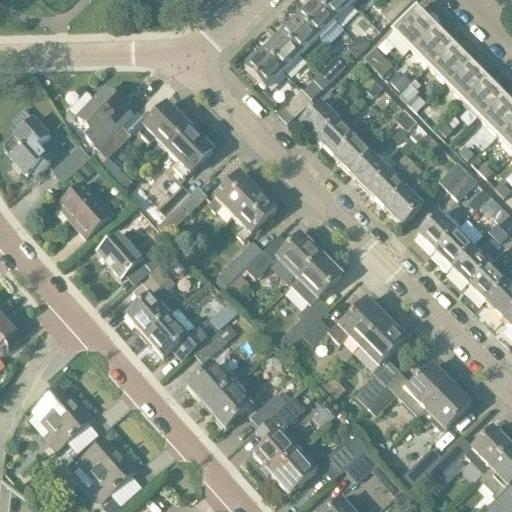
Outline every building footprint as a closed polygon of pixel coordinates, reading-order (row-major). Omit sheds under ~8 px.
[(351,9),(342,0),(318,0),(314,5),(334,26),(351,9)] [(360,0),(342,0),(351,9),(360,0)] [(396,20),(413,3),(409,0),(397,0),(387,11),(396,20)] [(334,26),(314,5),(296,22),(317,43),(334,26)] [(396,20),(387,11),(381,17),(390,27),(396,20)] [(410,54),(433,30),(416,12),(392,36),(410,54)] [(317,43),(296,22),(279,39),(300,60),(317,43)] [(427,71),(451,47),(433,30),(410,54),(427,71)] [(300,60),(279,39),(262,56),(283,77),(300,60)] [(369,48),(359,39),(353,45),(362,54),(369,48)] [(362,54),(353,45),(347,51),(356,61),(362,54)] [(444,88),(468,65),(451,47),(427,71),(444,88)] [(371,71),(380,61),(373,54),(364,64),(371,71)] [(283,77),(262,56),(244,74),(265,95),(283,77)] [(329,88),(344,73),(335,64),(319,79),(329,88)] [(462,106),(486,82),(468,65),(444,88),(462,106)] [(399,74),(388,85),(399,97),(410,86),(399,74)] [(329,88),(319,79),(313,85),(322,95),(329,88)] [(366,96),(375,87),(370,81),(361,90),(366,96)] [(479,123),(503,100),(486,82),(462,106),(479,123)] [(373,102),(382,93),(375,87),(366,96),(373,102)] [(407,107),(416,97),(417,96),(410,89),(400,100),(407,107)] [(106,129),(123,112),(113,103),(116,100),(110,94),(107,97),(105,94),(77,122),(91,135),(85,141),(98,154),(114,137),(106,129)] [(287,130),(310,107),(299,95),(276,119),(287,130)] [(338,125),(325,113),(334,105),(328,99),(299,128),(317,147),(338,125)] [(497,141),(511,125),(511,108),(503,100),(479,123),(497,141)] [(424,124),(433,114),(426,107),(416,117),(424,124)] [(189,133),(165,109),(137,137),(148,149),(154,143),(166,155),(189,133)] [(400,130),(410,121),(403,115),(394,124),(400,130)] [(400,130),(390,140),(397,147),(407,137),(406,136),(416,127),(410,121),(400,130)] [(37,152),(50,140),(34,122),(5,149),(5,155),(27,180),(34,174),(39,179),(51,168),(37,152)] [(333,163),(355,143),(338,125),(317,147),(333,163)] [(511,156),(511,125),(497,141),(511,156)] [(441,128),(436,132),(445,141),(451,135),(442,126),(441,128)] [(106,164),(130,140),(122,131),(98,155),(106,164)] [(183,184),(212,156),(189,133),(166,155),(178,167),(172,173),(183,184)] [(426,138),(417,147),(428,158),(434,164),(444,155),(437,149),(426,138)] [(351,181),(371,159),(355,143),(333,163),(351,181)] [(472,159),(464,150),(457,157),(465,166),(472,159)] [(79,152),(52,175),(62,186),(88,163),(79,152)] [(367,198),(389,177),(371,159),(351,181),(367,198)] [(89,165),(80,173),(87,181),(96,173),(89,165)] [(491,177),(482,168),(475,175),(484,184),(491,177)] [(448,197),(466,178),(457,169),(439,188),(448,197)] [(385,215),(411,188),(394,171),(389,177),(367,198),(385,215)] [(121,174),(114,181),(123,191),(131,185),(121,174)] [(231,222),(257,196),(239,178),(206,211),(214,219),(221,212),(231,222)] [(458,207),(476,188),(466,178),(448,197),(458,207)] [(423,211),(411,199),(420,190),(415,184),(411,188),(385,215),(402,232),(423,211)] [(494,191),(503,200),(509,194),(500,185),(494,191)] [(112,221),(83,188),(56,211),(85,244),(112,221)] [(157,215),(150,221),(159,230),(166,223),(189,199),(181,191),(157,215)] [(187,219),(205,202),(196,193),(189,199),(166,223),(159,230),(164,236),(184,216),(187,219)] [(481,194),(467,209),(473,215),(488,201),(481,194)] [(511,195),(503,204),(511,212),(511,195)] [(242,248),(275,215),(257,196),(231,222),(241,232),(234,239),(242,248)] [(497,228),(507,218),(500,212),(491,221),(497,228)] [(511,223),(507,218),(497,228),(511,242),(511,223)] [(435,256),(455,236),(438,219),(418,239),(435,256)] [(451,273),(472,253),(455,236),(435,256),(451,273)] [(142,265),(118,238),(97,256),(121,284),(142,265)] [(296,284),(320,260),(300,240),(276,263),(296,284)] [(157,270),(174,255),(165,245),(142,265),(151,276),(157,270)] [(244,273),(261,257),(252,248),(217,282),(226,292),(244,273)] [(469,290),(489,270),(472,253),(451,273),(469,290)] [(254,284),(272,267),(262,256),(261,257),(244,273),(254,284)] [(324,318),(314,308),(341,281),(320,260),(296,284),(290,291),(311,313),(276,348),(285,357),(302,341),(318,324),(324,318)] [(141,308),(126,321),(144,342),(168,321),(154,305),(167,294),(173,288),(157,270),(151,276),(148,278),(151,282),(145,288),(132,298),(141,308)] [(485,307),(506,287),(489,270),(469,290),(485,307)] [(503,325),(511,315),(511,292),(506,287),(485,307),(503,325)] [(359,351),(385,325),(365,305),(339,331),(335,328),(329,334),(318,324),(302,341),(312,351),(328,335),(339,346),(347,339),(359,351)] [(226,348),(217,337),(206,324),(196,333),(178,312),(168,321),(144,342),(163,363),(177,350),(186,359),(205,343),(207,345),(192,358),(202,369),(226,348)] [(511,333),(511,315),(503,325),(511,333)] [(0,351),(14,339),(0,322),(0,351)] [(379,371),(405,345),(385,325),(359,351),(379,371)] [(206,412),(235,386),(228,378),(224,382),(213,368),(187,391),(206,412)] [(426,415),(451,391),(431,370),(406,395),(426,415)] [(366,412),(386,392),(374,380),(354,400),(366,412)] [(250,411),(238,398),(242,394),(235,386),(206,412),(224,433),(250,411)] [(446,435),(470,410),(451,391),(426,415),(417,424),(426,432),(435,424),(446,435)] [(375,422),(396,402),(386,392),(366,412),(375,422)] [(56,455),(90,425),(79,411),(76,414),(58,394),(33,417),(51,438),(45,443),(56,455)] [(258,433),(285,409),(276,399),(249,423),(258,433)] [(271,480),(298,456),(296,454),(297,453),(298,451),(299,449),(299,447),(299,445),(298,443),(297,441),(296,439),(294,438),(292,437),(290,437),(288,436),(286,437),(284,437),(282,438),(280,436),(303,414),(293,402),(285,409),(258,433),(256,436),(266,448),(253,459),(271,480)] [(471,455),(465,461),(472,468),(478,462),(490,473),(511,452),(493,433),(471,455)] [(101,506),(135,476),(124,462),(121,465),(103,445),(78,468),(96,489),(90,494),(101,506)] [(378,447),(373,455),(380,460),(385,452),(378,447)] [(408,492),(439,461),(430,451),(399,483),(408,492)] [(483,480),(482,481),(500,499),(508,492),(511,487),(511,453),(511,452),(490,473),(483,480)] [(289,501),(318,475),(309,465),(309,462),(305,457),(301,456),(300,455),(298,456),(271,480),(289,501)] [(332,486),(352,469),(340,455),(320,472),(332,486)] [(437,486),(458,465),(449,455),(428,476),(437,486)] [(356,488),(377,469),(366,457),(345,476),(356,488)] [(393,487),(385,494),(394,503),(401,496),(393,487)] [(510,511),(511,510),(511,491),(491,511),(510,511)]
